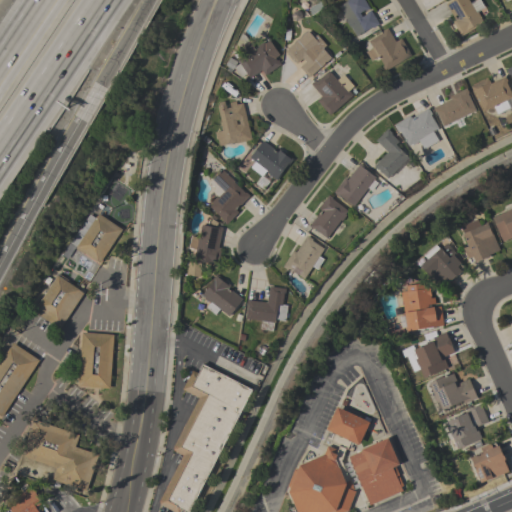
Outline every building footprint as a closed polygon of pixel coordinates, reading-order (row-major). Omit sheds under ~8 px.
[(372,28),(371,26),(355,36),(349,26),(348,27),(345,21),(339,25),(334,16),(341,12),(337,6),(345,1),(344,0),(363,0),(369,8),(364,11),(363,10),(358,13),(361,16),(366,13),(365,12),(369,10),(378,24),(372,28)] [(467,0),(475,13),(477,12),(482,21),(459,34),(452,21),(454,19),(445,3),(449,0),(467,0)] [(262,27),(265,22),(270,25),(267,30),(262,27)] [(382,32),(381,30),(386,27),(395,41),(400,38),(410,55),(384,71),(381,66),(383,65),(377,56),(370,61),(365,51),(372,47),(368,41),(382,32)] [(278,55),(274,58),(276,60),(277,59),(280,64),(264,75),(261,70),(249,78),(246,74),(240,79),(234,69),(235,66),(239,65),(235,58),(242,54),(237,48),(238,47),(235,44),(242,31),(248,40),(249,39),(255,47),(263,41),(264,43),(268,40),(278,55)] [(307,31),(312,37),(315,34),(325,45),(321,48),(330,57),(308,77),(298,67),(304,61),(301,58),(296,63),(284,51),(307,31)] [(225,66),(229,58),(237,62),(233,69),(225,66)] [(351,95),(329,115),(316,100),(321,96),(309,83),(314,80),(315,81),(327,70),(336,80),(343,75),(354,87),(349,92),(351,95)] [(511,97),(505,100),(510,110),(498,116),(493,106),(483,111),(473,90),(472,91),(470,86),(487,77),(490,83),(504,76),(506,81),(505,81),(511,97)] [(442,126),(436,112),(434,112),(432,108),(450,99),(449,96),(465,88),(468,93),(467,93),(475,110),(442,126)] [(251,139),(235,143),(235,142),(219,146),(217,139),(216,139),(214,132),(221,130),(219,121),(220,121),(217,107),(218,102),(224,101),(226,108),(230,107),(229,102),(235,101),(236,104),(242,103),(251,139)] [(422,151),(416,142),(412,145),(411,143),(407,146),(399,131),(397,132),(393,125),(409,115),(410,118),(427,107),(431,114),(430,115),(437,127),(431,131),(438,141),(422,151)] [(387,178),(377,169),(376,170),(373,166),(386,152),(375,140),(386,128),(391,133),(390,134),(397,141),(394,145),(407,157),(402,163),(387,178)] [(262,140),(276,151),(278,148),(292,158),(276,180),(266,172),(267,171),(249,157),(262,140)] [(353,206),(338,194),(337,195),(332,192),(344,177),(346,179),(358,163),(362,166),(361,167),(374,177),(353,206)] [(234,181),(233,182),(244,193),(245,192),(248,195),(235,209),(237,212),(226,224),(221,220),(222,219),(208,206),(211,203),(210,202),(216,196),(217,197),(223,191),(211,180),(221,169),(234,181)] [(367,188),(373,180),(378,184),(372,192),(367,188)] [(344,214),(345,215),(341,221),(339,220),(326,238),(313,228),(312,229),(308,226),(320,210),(317,208),(327,194),(331,197),(330,199),(346,210),(344,214)] [(491,218),(505,211),(510,208),(511,210),(511,209),(511,237),(502,241),(491,218)] [(99,263),(74,247),(66,258),(60,255),(88,214),(93,217),(97,212),(121,229),(99,263)] [(499,250),(487,255),(488,257),(482,260),(481,259),(474,262),(473,261),(470,262),(468,258),(467,259),(463,248),(467,246),(462,233),(463,233),(460,226),(477,219),(480,225),(486,223),(490,232),(491,231),(499,250)] [(216,228),(216,226),(222,227),(217,247),(221,248),(217,266),(211,265),(211,264),(192,259),(194,249),(187,248),(190,235),(197,237),(200,224),(216,228)] [(317,256),(324,260),(317,271),(311,266),(303,279),(287,268),(286,270),(281,267),(292,250),(295,252),(306,235),(311,239),(311,240),(323,248),(317,256)] [(440,247),(440,248),(446,243),(457,254),(454,256),(460,263),(459,264),(462,267),(459,269),(461,271),(456,276),(455,275),(449,281),(448,280),(439,288),(419,266),(426,259),(422,255),(434,244),(438,248),(440,247)] [(199,276),(186,275),(187,262),(200,263),(199,276)] [(219,309),(214,314),(205,307),(208,303),(203,298),(204,297),(201,294),(213,279),(212,278),(215,274),(229,285),(227,288),(241,299),(228,316),(219,309)] [(59,330),(32,312),(56,275),(83,293),(59,330)] [(442,326),(405,331),(400,292),(406,291),(405,285),(421,283),(422,289),(429,288),(430,296),(429,296),(430,298),(434,297),(434,304),(425,305),(425,308),(440,306),(442,326)] [(266,302),(268,286),(285,288),(284,293),(283,292),(281,305),(286,305),(283,321),(274,320),(273,323),(272,323),(271,331),(258,329),(259,320),(245,318),(247,305),(246,304),(246,299),(266,302)] [(234,321),(237,314),(242,316),(240,322),(234,321)] [(423,378),(415,359),(416,358),(413,349),(431,341),(428,334),(436,330),(438,335),(444,332),(447,338),(448,337),(451,346),(450,346),(453,352),(442,357),(447,367),(423,378)] [(77,387),(80,331),(113,334),(109,389),(77,387)] [(0,360),(12,342),(39,360),(1,417),(0,416),(0,360)] [(187,511),(184,511),(180,510),(179,511),(174,511),(159,504),(158,501),(182,455),(173,450),(172,447),(198,397),(181,389),(191,370),(197,373),(202,364),(251,389),(187,511)] [(452,372),(457,383),(467,379),(476,398),(463,403),(462,400),(441,410),(438,402),(436,402),(433,396),(434,396),(428,383),(452,372)] [(457,449),(456,448),(452,450),(448,439),(452,438),(448,430),(450,429),(446,421),(466,412),(465,410),(480,404),(487,421),(474,427),(475,430),(477,429),(481,438),(457,449)] [(368,422),(357,445),(350,441),(346,449),(330,441),(333,433),(325,429),(336,407),(368,422)] [(54,468),(19,456),(32,418),(79,434),(75,446),(99,454),(86,492),(50,480),(54,468)] [(347,457),(361,451),(360,449),(386,438),(398,464),(394,466),(402,485),(399,486),(401,490),(368,505),(347,457)] [(479,483),(469,457),(481,452),(479,447),(489,443),(490,444),(494,442),(496,446),(497,445),(502,456),(503,455),(504,459),(503,459),(508,471),(479,483)] [(322,454),(326,445),(344,453),(341,460),(349,479),(354,491),(347,510),(342,511),(296,511),(288,492),(298,465),(322,454)] [(9,511),(5,504),(30,487),(38,499),(37,499),(40,503),(35,507),(38,511),(9,511)]
